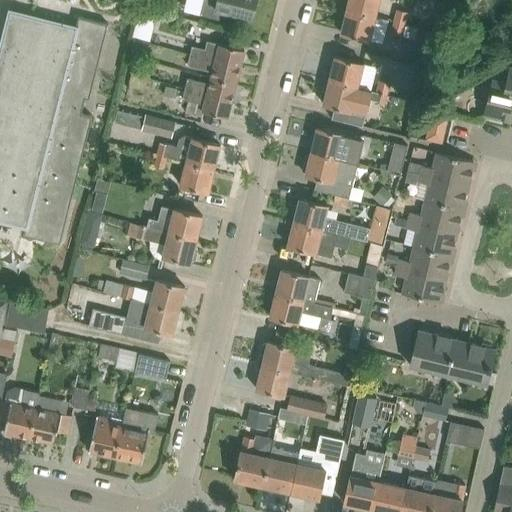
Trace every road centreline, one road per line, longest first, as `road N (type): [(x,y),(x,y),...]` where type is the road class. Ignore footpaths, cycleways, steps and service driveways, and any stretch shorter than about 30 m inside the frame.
road 1 (residential): [(171,511),(301,0)]
road 2 (residential): [(511,157),(486,161),(460,269),(474,305)]
road 3 (residential): [(163,511),(0,476)]
road 4 (residential): [(476,511),(511,353)]
